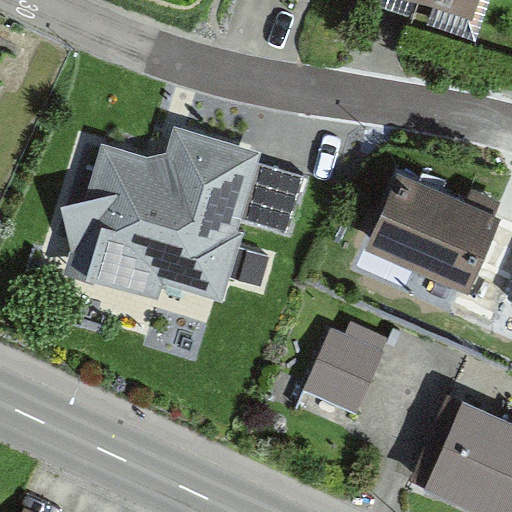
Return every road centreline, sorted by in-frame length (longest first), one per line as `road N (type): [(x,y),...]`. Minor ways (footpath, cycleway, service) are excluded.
road 1 (residential): [(31,0),(230,74),(511,126)]
road 2 (tertiary): [(0,404),(233,511)]
